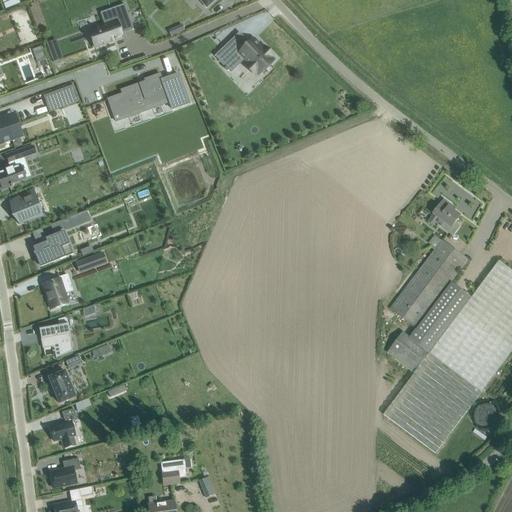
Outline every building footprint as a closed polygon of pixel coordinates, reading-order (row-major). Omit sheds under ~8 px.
[(10,7),(6,0),(1,0),(5,9),(10,7)] [(117,24),(130,20),(124,4),(110,9),(100,13),(103,20),(102,20),(104,25),(89,30),(94,45),(93,45),(94,47),(109,42),(108,42),(113,40),(112,37),(114,37),(121,35),(117,24)] [(183,25),(170,30),(172,34),(185,29),(183,25)] [(262,49),(254,39),(240,52),(229,41),(215,55),(224,65),(231,58),(235,63),(242,56),(259,73),(273,60),(271,57),(272,56),(264,47),(262,49)] [(41,46),(33,49),(38,62),(46,59),(41,46)] [(122,94),(108,99),(108,100),(111,99),(116,112),(113,114),(115,121),(119,120),(118,116),(129,112),(130,116),(140,113),(139,111),(153,106),(153,108),(169,102),(171,109),(188,103),(178,74),(162,80),(160,74),(143,80),(144,83),(140,85),(139,84),(121,90),(122,94)] [(73,85),(43,96),(49,113),(79,102),(73,85)] [(4,117),(0,118),(0,144),(13,140),(7,122),(4,117)] [(11,184),(25,179),(18,160),(35,154),(32,146),(6,155),(11,168),(0,171),(0,183),(2,190),(12,186),(11,184)] [(10,204),(19,224),(41,215),(33,195),(23,199),(21,195),(21,194),(14,198),(14,199),(15,199),(16,202),(10,204)] [(436,215),(430,222),(434,225),(439,218),(446,223),(444,226),(452,233),(456,227),(454,225),(461,215),(449,207),(450,205),(444,200),(433,214),(436,215)] [(86,211),(50,225),(50,226),(54,224),(57,231),(65,228),(65,229),(71,227),(81,223),(89,220),(86,213),(87,213),(86,211)] [(46,242),(33,247),(37,258),(41,267),(65,257),(70,255),(73,254),(72,252),(70,253),(67,245),(69,244),(63,231),(45,238),(46,242)] [(416,328),(451,282),(468,260),(442,240),(390,309),(416,328)] [(83,255),(94,252),(92,246),(81,249),(83,255)] [(72,262),(77,275),(109,264),(104,251),(72,262)] [(511,270),(499,261),(472,297),(430,353),(415,373),(384,415),(435,454),(481,393),(511,351),(511,270)] [(59,279),(42,285),(51,310),(68,304),(64,293),(72,291),(67,276),(58,278),(59,279)] [(451,282),(416,328),(409,337),(430,353),(472,297),(451,282)] [(101,307),(96,307),(96,306),(84,307),(85,318),(102,316),(101,307)] [(59,320),(60,325),(39,329),(41,340),(41,339),(42,342),(42,346),(48,345),(48,346),(59,344),(61,355),(61,356),(72,351),(72,350),(71,341),(69,334),(70,334),(68,324),(66,317),(58,320),(59,320)] [(388,352),(415,373),(430,353),(409,337),(403,332),(388,352)] [(95,358),(111,352),(109,345),(92,350),(95,358)] [(79,356),(66,362),(69,369),(82,364),(79,356)] [(64,371),(48,378),(59,403),(75,397),(64,371)] [(125,385),(108,391),(111,397),(127,391),(125,385)] [(62,412),(64,419),(65,423),(50,427),(54,442),(61,440),(64,448),(75,445),(73,437),(75,436),(71,421),(70,418),(76,416),(74,409),(62,412)] [(186,468),(184,458),(159,462),(160,471),(178,469),(179,477),(187,476),(186,468)] [(64,469),(50,472),(53,488),(76,484),(74,471),(80,470),(78,459),(62,462),(64,469)] [(178,469),(160,471),(162,486),(180,484),(179,477),(178,469)] [(208,477),(199,481),(206,498),(215,494),(208,477)] [(79,489),(80,497),(93,494),(91,487),(79,489)] [(82,500),(54,506),(54,511),(76,511),(76,508),(83,506),(82,500)] [(175,511),(174,501),(148,505),(148,511),(175,511)]
